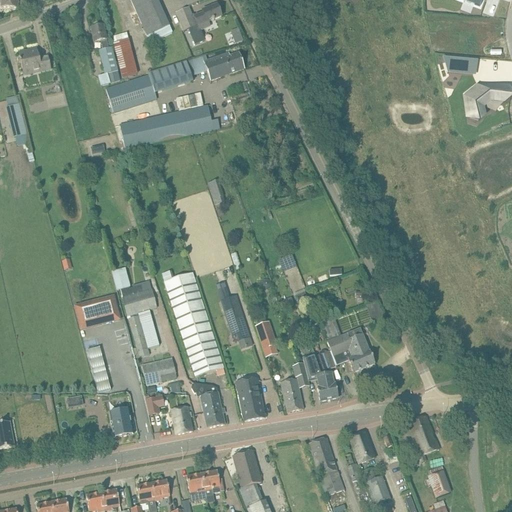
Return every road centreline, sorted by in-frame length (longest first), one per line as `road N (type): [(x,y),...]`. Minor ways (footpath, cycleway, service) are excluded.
road 1 (unclassified): [(434,402),(406,330),(239,0)]
road 2 (residential): [(0,498),(210,458),(219,453),(219,438)]
road 3 (secondary): [(0,480),(219,438)]
road 4 (secondary): [(219,438),(434,402)]
